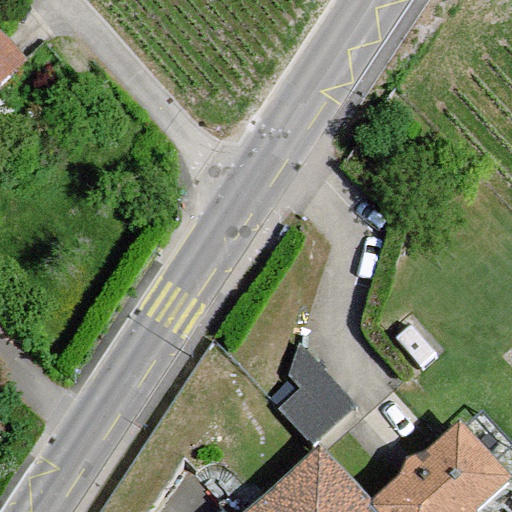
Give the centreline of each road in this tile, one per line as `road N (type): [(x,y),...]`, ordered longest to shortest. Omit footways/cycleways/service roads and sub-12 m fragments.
road 1 (tertiary): [(375,0),(38,511)]
road 2 (track): [(71,0),(246,197)]
